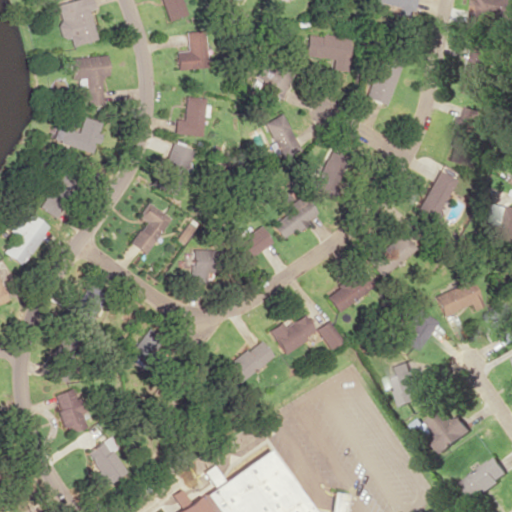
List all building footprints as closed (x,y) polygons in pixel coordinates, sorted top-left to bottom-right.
[(63,0),(51,3),(60,36),(67,35),(70,45),(94,38),(87,10),(92,9),(89,0),(63,0)] [(157,0),(165,21),(184,14),(178,0),(157,0)] [(414,0),(369,0),(369,2),(391,6),(390,12),(411,16),(414,0)] [(511,0),(472,0),(469,27),(488,29),(490,6),(510,9),(511,0)] [(204,67),(203,31),(183,31),(184,50),(173,50),(174,68),(204,67)] [(492,51),(472,46),(461,90),(480,95),(492,51)] [(384,104),(400,61),(380,53),(363,96),(384,104)] [(65,57),(67,78),(74,77),(75,86),(82,86),(83,104),(99,103),(98,76),(106,76),(104,54),(65,57)] [(278,97),(296,68),(277,55),(258,85),(278,97)] [(203,98),(183,95),(180,119),(175,119),(174,132),(199,135),(203,98)] [(445,160),(464,166),(481,109),(461,104),(445,160)] [(259,123),(274,153),(278,151),(281,158),(298,150),(280,113),(259,123)] [(75,131),(61,128),(57,145),(89,152),(96,123),(78,118),(75,131)] [(190,150),(169,142),(152,186),(173,194),(190,150)] [(309,189),(327,197),(346,157),(327,149),(309,189)] [(76,177),(58,168),(36,208),(54,218),(76,177)] [(451,178),(434,169),(411,212),(428,221),(451,178)] [(279,239),(315,212),(300,194),(285,205),(287,209),(268,224),(279,239)] [(134,215),(140,220),(125,243),(142,253),(166,217),(142,201),(134,215)] [(511,240),(511,212),(510,220),(504,218),(507,206),(490,201),(481,240),(497,244),(499,238),(511,240)] [(44,225),(26,213),(20,223),(13,218),(6,231),(10,233),(0,250),(0,252),(20,265),(44,225)] [(269,242),(257,224),(230,243),(242,261),(269,242)] [(398,231),(364,258),(377,274),(411,247),(398,231)] [(180,249),(180,267),(186,267),(186,282),(206,281),(205,249),(180,249)] [(320,295),(333,311),(368,284),(355,268),(320,295)] [(480,304),(468,278),(430,295),(440,316),(466,303),(469,309),(480,304)] [(432,318),(408,305),(401,317),(405,319),(395,339),(415,350),(432,318)] [(265,329),(280,352),(312,331),(300,313),(281,326),(278,321),(265,329)] [(311,328),(324,349),(337,341),(324,320),(311,328)] [(160,337),(146,326),(127,350),(154,372),(164,359),(151,349),(160,337)] [(53,334),(49,360),(68,363),(71,349),(77,351),(77,350),(85,351),(87,340),(53,334)] [(232,383),(270,356),(258,339),(219,366),(232,383)] [(387,365),(390,375),(385,377),(389,389),(396,387),(401,405),(423,399),(410,358),(387,365)] [(48,394),(63,434),(82,427),(79,418),(80,417),(70,386),(48,394)] [(473,429),(460,414),(457,417),(446,404),(422,423),(444,452),(473,429)] [(82,450),(94,471),(89,474),(97,487),(122,472),(109,450),(113,447),(106,435),(82,450)] [(324,511),(326,511),(329,491),(343,493),(339,511),(169,511),(177,507),(168,494),(177,488),(186,501),(195,494),(207,511),(211,511),(199,493),(210,485),(200,471),(211,464),(220,478),(264,449),(306,511),(324,511)] [(509,475),(498,456),(461,478),(472,497),(509,475)]
